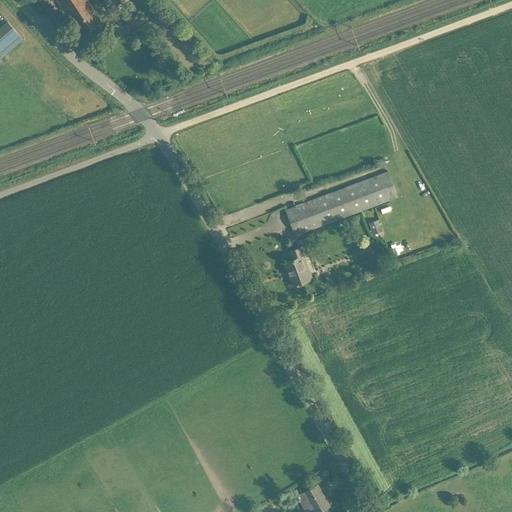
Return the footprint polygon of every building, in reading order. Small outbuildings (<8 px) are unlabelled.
[(58,0),(82,37),(102,24),(87,0),(58,0)] [(0,59),(23,39),(7,21),(0,27),(0,59)] [(375,161),(377,167),(386,164),(384,157),(375,161)] [(389,171),(295,207),(285,210),(295,234),(398,195),(389,171)] [(378,219),(368,222),(372,234),(382,231),(378,219)] [(375,246),(378,254),(384,252),(382,247),(375,246)] [(293,285),(298,284),(312,278),(301,247),(289,251),(292,259),(285,262),(293,285)] [(296,496),(301,505),(304,511),(316,511),(329,505),(317,484),(296,496)]
